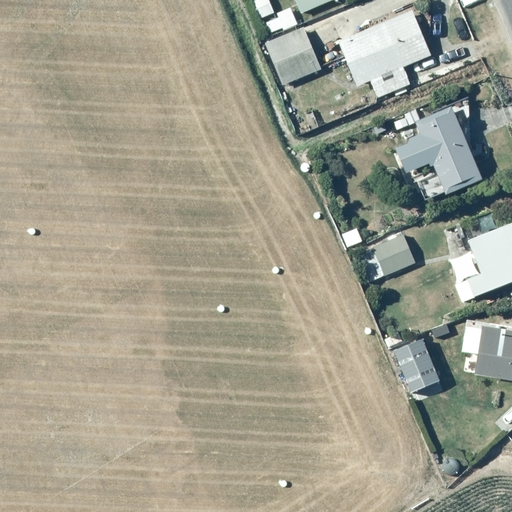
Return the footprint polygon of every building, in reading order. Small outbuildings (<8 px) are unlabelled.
[(274,0),(256,0),(268,35),(302,24),(296,7),(279,12),(274,0)] [(334,0),(300,0),(306,13),(334,0)] [(438,53),(420,8),(345,38),(363,84),(375,80),(382,96),(417,83),(409,64),(438,53)] [(326,71),(309,27),(271,42),(288,85),(326,71)] [(491,178),(462,103),(425,118),(431,133),(405,143),(416,172),(442,162),(454,192),(491,178)] [(360,220),(342,228),(352,252),(370,244),(360,220)] [(511,286),(511,226),(470,242),(483,277),(469,282),(476,300),(511,286)] [(409,233),(379,243),(388,272),(419,261),(409,233)] [(511,325),(474,319),(469,352),(485,354),(482,372),(511,376),(511,325)] [(447,383),(430,338),(397,351),(414,395),(447,383)]
